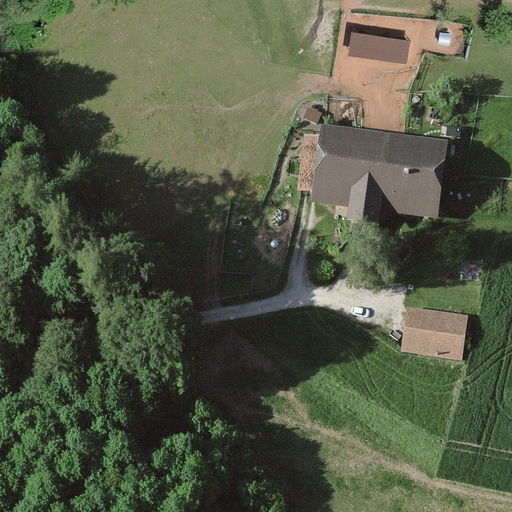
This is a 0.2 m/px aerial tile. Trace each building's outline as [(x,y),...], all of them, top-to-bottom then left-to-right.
[(410,43),(354,34),(350,54),(407,64),(410,43)] [(321,114),(308,108),(304,118),(317,123),(321,114)] [(449,148),(319,131),(309,204),(347,209),(344,228),(377,233),(379,215),(439,223),(449,148)] [(312,191),(319,136),(304,134),(297,189),(312,191)] [(468,317),(408,309),(402,349),(463,357),(468,317)]
